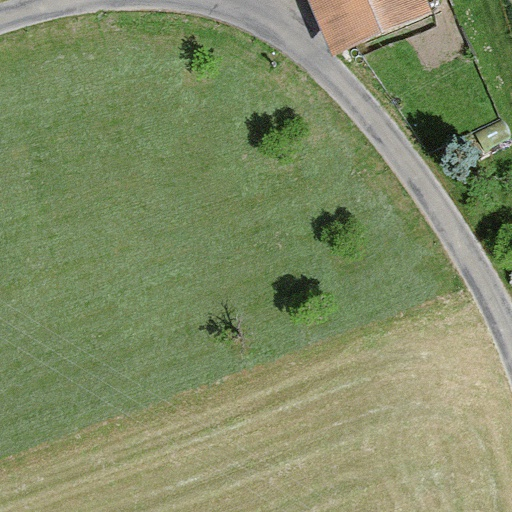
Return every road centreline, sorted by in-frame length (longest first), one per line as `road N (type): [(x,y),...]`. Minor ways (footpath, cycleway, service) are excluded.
road 1 (unclassified): [(511,330),(413,178),(309,58),(169,0)]
road 2 (unclassified): [(154,0),(0,20)]
